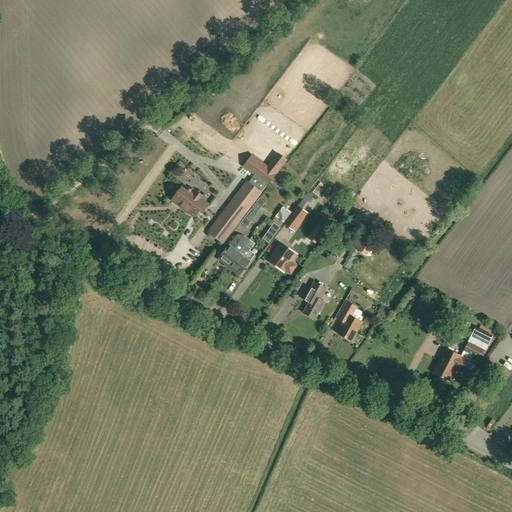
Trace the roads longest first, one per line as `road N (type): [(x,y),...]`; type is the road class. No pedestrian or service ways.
road 1 (unclassified): [(511,470),(74,248),(23,209),(0,173)]
road 2 (track): [(32,217),(12,270),(0,463)]
road 3 (track): [(150,122),(298,0)]
road 4 (track): [(32,217),(150,122)]
